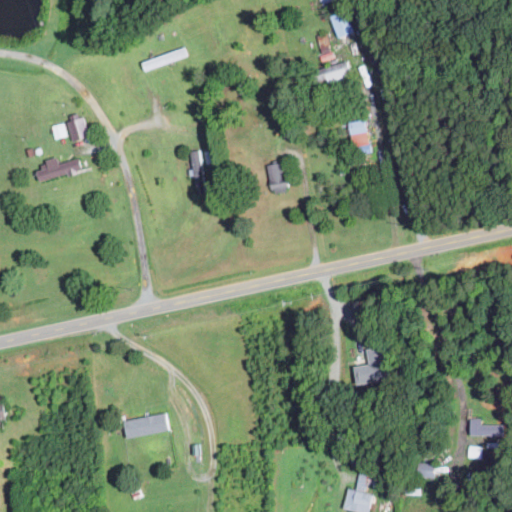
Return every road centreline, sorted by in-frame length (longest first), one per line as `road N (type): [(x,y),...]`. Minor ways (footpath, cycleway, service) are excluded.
road 1 (tertiary): [(511,228),(0,342)]
road 2 (residential): [(149,309),(141,234),(112,132),(70,79),(0,52)]
